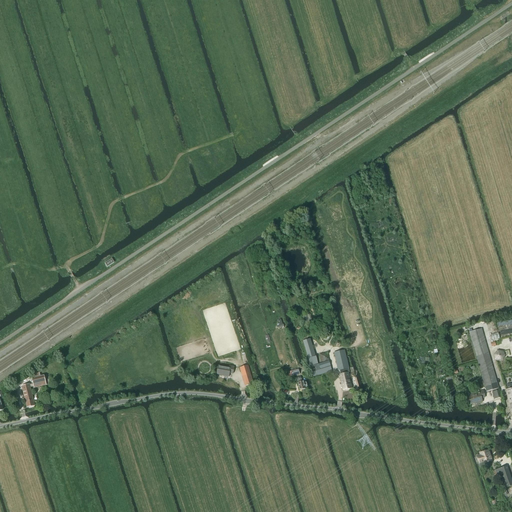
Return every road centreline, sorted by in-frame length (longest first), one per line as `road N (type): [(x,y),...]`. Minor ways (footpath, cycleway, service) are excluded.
road 1 (unclassified): [(0,343),(511,3)]
road 2 (unclassified): [(0,426),(199,393),(511,433)]
road 3 (track): [(67,266),(99,244),(114,200),(160,182),(181,153),(237,132),(231,108)]
